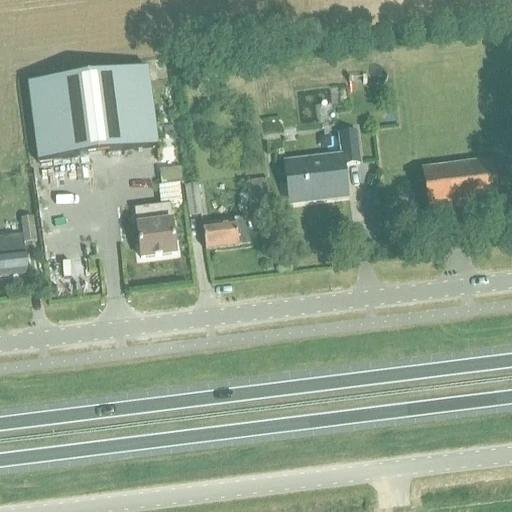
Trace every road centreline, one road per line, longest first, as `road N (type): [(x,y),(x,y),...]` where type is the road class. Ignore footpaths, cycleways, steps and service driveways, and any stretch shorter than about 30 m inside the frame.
road 1 (trunk): [(511,361),(0,425)]
road 2 (trunk): [(0,461),(511,397)]
road 3 (unclassified): [(0,345),(511,282)]
road 4 (unclassified): [(54,511),(511,455)]
